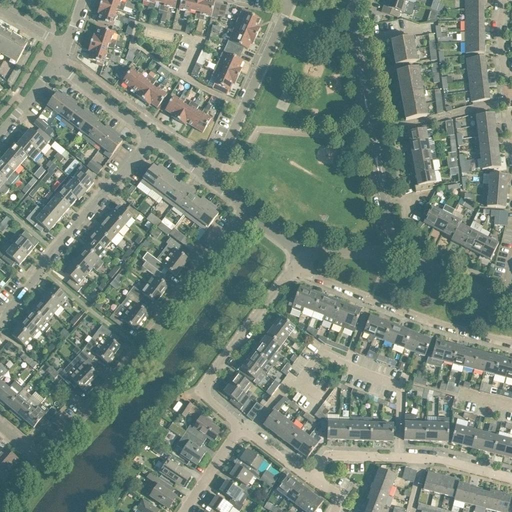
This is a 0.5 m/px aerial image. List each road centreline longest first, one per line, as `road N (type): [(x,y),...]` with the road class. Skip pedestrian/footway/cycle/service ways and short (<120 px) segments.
road 1 (residential): [(40,453),(110,389),(246,209)]
road 2 (residential): [(395,246),(352,27),(354,0)]
road 3 (residential): [(0,320),(150,136)]
road 4 (residential): [(511,344),(297,268)]
road 5 (residential): [(511,479),(440,460),(332,455),(311,478)]
road 6 (residential): [(240,427),(210,400),(207,381),(297,268)]
road 7 (residential): [(209,179),(290,0)]
road 8 (residential): [(503,307),(395,246)]
road 9 (residential): [(150,136),(54,64)]
